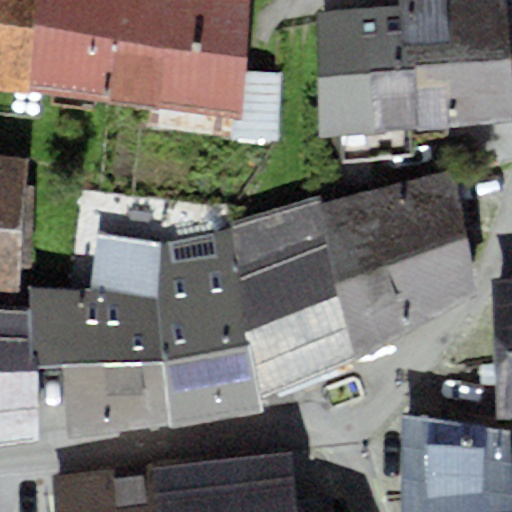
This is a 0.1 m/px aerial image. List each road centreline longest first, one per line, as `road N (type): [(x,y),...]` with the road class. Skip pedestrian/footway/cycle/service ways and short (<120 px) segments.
road 1 (residential): [(335,412),(132,447),(0,454)]
road 2 (residential): [(335,412),(408,369),(465,310),(511,228)]
